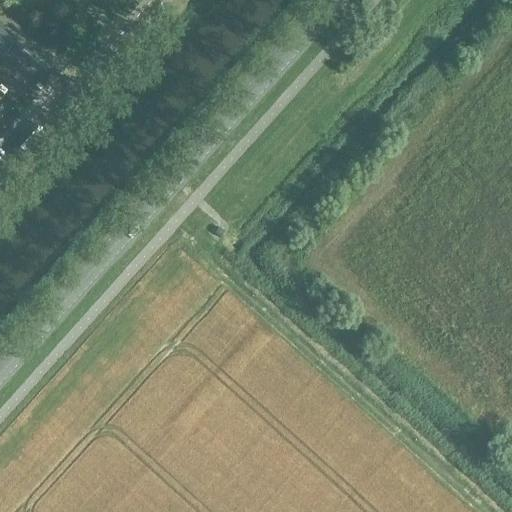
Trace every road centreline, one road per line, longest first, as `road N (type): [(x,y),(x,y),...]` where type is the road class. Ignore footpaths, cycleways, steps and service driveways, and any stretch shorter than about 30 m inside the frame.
road 1 (tertiary): [(0,370),(331,0)]
road 2 (tertiary): [(0,176),(158,0)]
